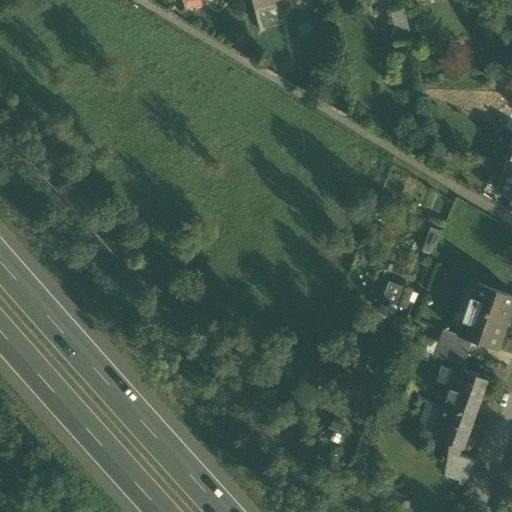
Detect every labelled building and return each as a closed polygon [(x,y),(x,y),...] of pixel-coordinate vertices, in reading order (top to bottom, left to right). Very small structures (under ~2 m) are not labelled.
[(252,0),(255,8),(274,3),(273,0),(252,0)] [(511,170),(506,169),(498,192),(511,200),(511,170)] [(511,306),(511,294),(476,283),(471,299),(475,301),(468,322),(463,320),(458,334),(457,335),(472,341),(498,350),(511,306)] [(472,341),(457,335),(458,334),(444,329),(439,341),(468,351),(472,341)] [(463,365),(468,351),(439,341),(434,355),(463,365)] [(486,380),(455,368),(441,406),(473,417),(486,380)] [(473,417),(441,406),(430,436),(462,448),(473,417)] [(474,460),(452,452),(444,475),(466,483),(474,460)]
